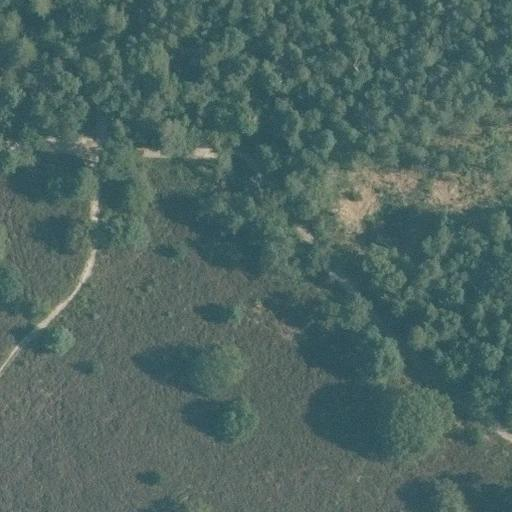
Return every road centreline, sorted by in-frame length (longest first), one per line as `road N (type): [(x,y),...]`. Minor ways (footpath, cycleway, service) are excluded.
road 1 (track): [(119,139),(249,161),(383,328),(511,426)]
road 2 (track): [(119,139),(99,206),(95,282),(15,353),(0,379)]
road 3 (track): [(165,0),(119,139)]
